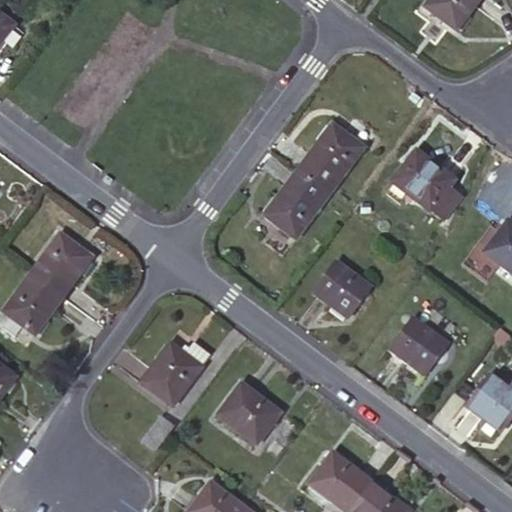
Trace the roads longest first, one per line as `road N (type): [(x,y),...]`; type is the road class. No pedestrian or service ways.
road 1 (residential): [(174,256),(509,511)]
road 2 (residential): [(344,17),(174,256)]
road 3 (residential): [(84,495),(53,435),(174,256)]
road 4 (residential): [(0,129),(174,256)]
road 5 (residential): [(344,17),(469,109),(511,92)]
